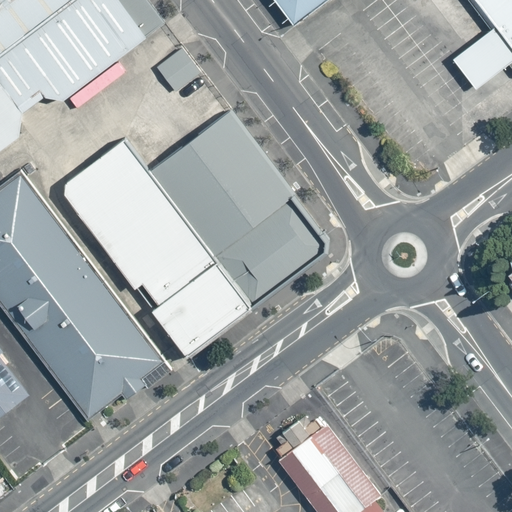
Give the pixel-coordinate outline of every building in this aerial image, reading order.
[(0,0),(0,33),(42,0),(0,0)] [(112,0),(42,0),(0,33),(0,128),(133,26),(112,0)] [(261,0),(276,18),(298,0),(261,0)] [(511,0),(468,0),(511,55),(511,0)] [(167,96),(171,93),(200,71),(181,48),(153,69),(157,75),(153,78),(167,96)] [(239,300),(315,242),(207,104),(131,162),(239,300)] [(178,348),(239,300),(131,162),(108,132),(47,179),(178,348)] [(153,346),(7,159),(0,164),(0,314),(73,408),(153,346)] [(511,259),(502,267),(511,280),(511,259)] [(0,400),(18,386),(0,362),(0,400)] [(332,511),(365,487),(311,418),(264,454),(309,511),(332,511)]
